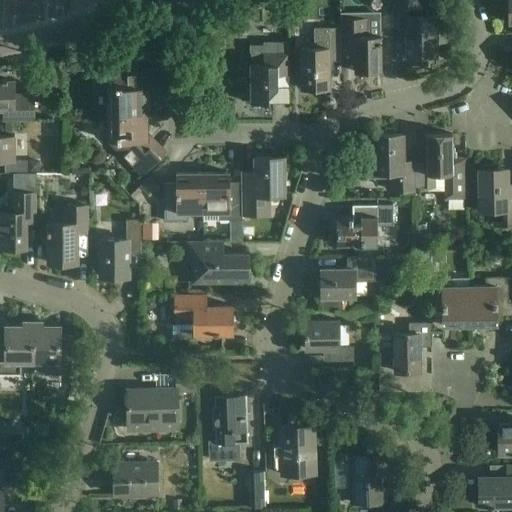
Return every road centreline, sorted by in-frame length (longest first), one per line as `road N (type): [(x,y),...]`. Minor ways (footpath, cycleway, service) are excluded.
road 1 (residential): [(426,477),(400,441),(279,363),(272,337),(277,308),(327,136)]
road 2 (residential): [(65,511),(109,339),(98,316),(75,298),(0,275)]
road 3 (residential): [(327,136),(346,120),(452,90),(472,55),(467,0)]
road 4 (tertiary): [(169,0),(0,50)]
road 5 (residential): [(191,129),(327,136)]
